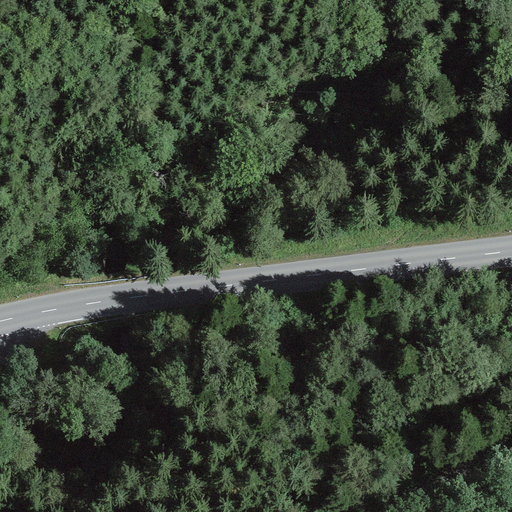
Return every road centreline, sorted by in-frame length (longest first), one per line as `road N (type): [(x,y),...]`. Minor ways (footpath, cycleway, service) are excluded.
road 1 (tertiary): [(0,321),(511,251)]
road 2 (unclassified): [(391,511),(511,440)]
